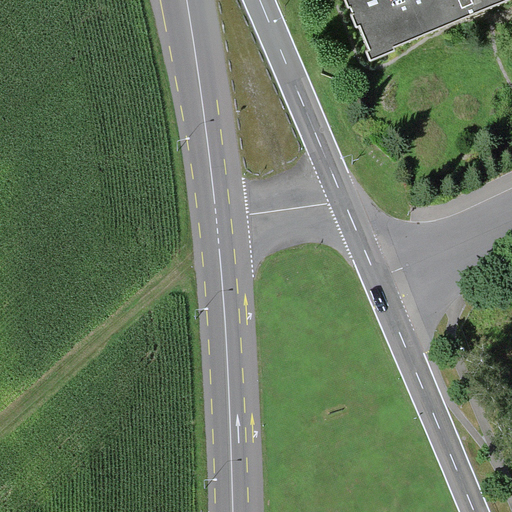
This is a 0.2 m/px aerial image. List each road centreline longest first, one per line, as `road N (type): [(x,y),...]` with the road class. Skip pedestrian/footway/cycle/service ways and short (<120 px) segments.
road 1 (secondary): [(232,511),(217,222)]
road 2 (track): [(0,426),(190,258),(220,248)]
road 3 (secondary): [(377,277),(474,511)]
road 4 (secondary): [(217,222),(187,0)]
road 5 (secondary): [(260,0),(342,198)]
road 6 (residential): [(511,215),(377,277)]
road 7 (secondary): [(342,198),(217,222)]
